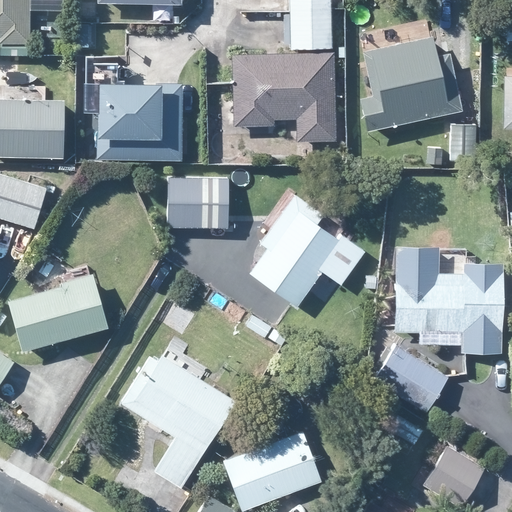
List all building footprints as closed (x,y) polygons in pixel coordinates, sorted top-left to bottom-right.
[(0,0),(0,38),(0,39),(0,43),(32,43),(32,0),(0,0)] [(291,0),(293,49),(334,48),(332,0),(291,0)] [(370,131),(464,110),(452,54),(440,56),(436,36),(366,51),(376,96),(362,99),(370,131)] [(299,141),(338,140),(335,51),(235,55),(237,126),(276,125),(276,119),(299,118),(299,141)] [(180,81),(96,81),(95,157),(180,158),(180,81)] [(0,155),(65,157),(66,99),(0,98),(0,155)] [(478,156),(478,124),(453,124),(453,156),(478,156)] [(442,163),(443,147),(429,147),(428,163),(442,163)] [(0,216),(37,227),(49,187),(0,172),(0,216)] [(205,177),(166,177),(166,205),(205,205),(205,202),(226,203),(225,180),(205,179),(205,177)] [(319,222),(325,213),(297,194),(263,243),(270,247),(252,272),(300,305),(324,270),(343,284),(366,250),(344,234),(342,237),(319,222)] [(331,228),(338,228),(342,223),(342,216),(337,211),(330,211),(325,216),(326,223),(331,228)] [(436,244),(393,243),(391,331),(459,332),(459,350),(499,351),(501,262),(460,261),(460,270),(435,269),(436,244)] [(25,351),(111,326),(95,273),(65,281),(66,285),(11,301),(25,351)] [(379,276),(369,275),(368,287),(379,288),(379,276)] [(272,326),(253,314),(247,324),(266,337),(272,326)] [(432,406),(450,376),(396,343),(375,379),(429,412),(432,406)] [(0,384),(15,362),(0,351),(0,384)] [(184,488),(238,400),(164,354),(159,362),(151,357),(123,401),(178,435),(156,470),(184,488)] [(389,428),(416,444),(424,429),(398,413),(389,428)] [(244,510),(323,480),(304,430),(225,460),(244,510)] [(425,484),(463,507),(486,468),(449,445),(425,484)] [(237,511),(211,495),(199,511),(237,511)]
